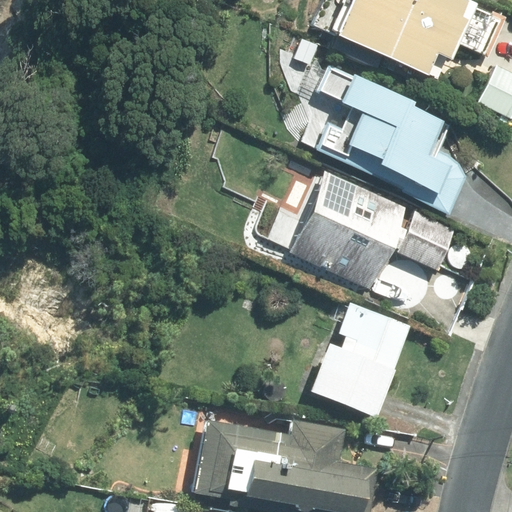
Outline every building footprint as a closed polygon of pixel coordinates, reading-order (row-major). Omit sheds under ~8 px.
[(422,0),(351,0),(329,55),(419,92),(422,84),(434,88),(441,73),(445,74),(454,52),(479,62),(494,27),(463,15),(462,16),(422,0)] [(396,199),(395,203),(446,224),(462,183),(455,171),(445,161),(435,157),(449,123),(324,72),(312,102),(335,112),(332,118),(345,124),(338,140),(322,134),(309,162),(396,199)] [(511,81),(494,72),(474,110),(505,127),(511,113),(511,81)] [(404,232),(403,232),(389,226),(396,210),(327,178),(307,224),(312,226),(300,254),(315,261),(314,264),(324,267),(324,265),(364,282),(381,243),(382,243),(429,264),(433,266),(449,229),(412,213),(405,229),(404,232)] [(321,360),(303,407),(370,431),(405,336),(344,313),(332,345),(339,348),(333,364),(321,360)] [(198,360),(196,374),(209,379),(219,369),(212,357),(198,360)] [(189,508),(221,511),(367,511),(372,476),(336,472),(340,438),(285,431),(283,447),(197,436),(189,508)]
